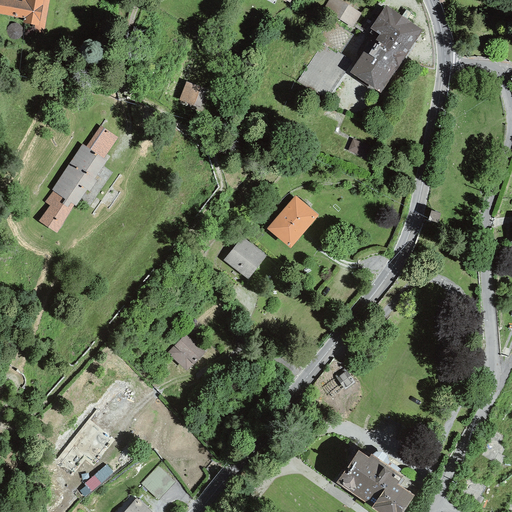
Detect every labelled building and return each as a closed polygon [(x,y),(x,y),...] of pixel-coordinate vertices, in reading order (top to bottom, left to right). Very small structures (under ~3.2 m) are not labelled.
[(1,3),(0,12),(0,20),(26,23),(25,31),(35,32),(34,36),(45,37),(49,0),(28,0),(28,6),(1,3)] [(272,0),(293,9),(297,0),(272,0)] [(388,14),(371,44),(373,45),(352,82),(386,103),(394,90),(398,92),(430,39),(388,14)] [(179,107),(205,117),(213,97),(187,87),(179,107)] [(90,148),(109,158),(119,141),(100,131),(90,148)] [(368,164),(374,151),(354,143),(349,156),(368,164)] [(40,228),(62,240),(106,164),(81,150),(47,207),(51,209),(40,228)] [(225,264),(249,285),(269,262),(245,242),(225,264)] [(188,338),(169,357),(188,376),(207,358),(188,338)] [(399,467),(356,440),(333,476),(390,511),(394,511),(411,486),(394,475),(399,467)] [(175,481),(158,465),(141,484),(158,499),(175,481)] [(153,511),(136,496),(121,511),(153,511)]
